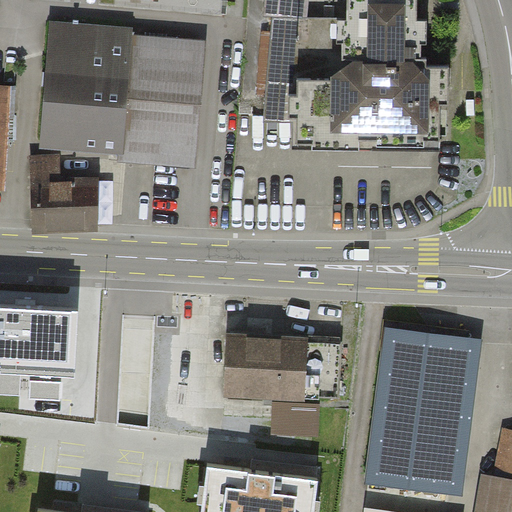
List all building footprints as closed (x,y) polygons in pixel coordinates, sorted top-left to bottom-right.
[(348,0),(348,18),(313,18),(314,0),(269,0),(268,19),(274,20),(271,124),(300,125),(299,150),(447,153),(448,104),(460,105),(461,60),(428,59),(427,25),(417,24),(417,0),(348,0)] [(211,39),(53,26),(43,142),(201,156),(211,39)] [(15,86),(0,85),(0,185),(13,186),(15,86)] [(65,157),(31,158),(34,230),(103,227),(101,177),(66,178),(65,157)] [(80,307),(0,303),(0,378),(57,381),(58,370),(78,370),(80,307)] [(486,340),(394,327),(372,481),(464,494),(486,340)] [(319,350),(231,345),(229,394),(317,398),(319,350)] [(314,409),(277,407),(276,429),(313,431),(314,409)] [(511,429),(507,428),(499,465),(511,468),(511,429)] [(511,511),(511,477),(489,474),(483,511),(511,511)] [(310,511),(313,489),(214,477),(209,511),(310,511)]
